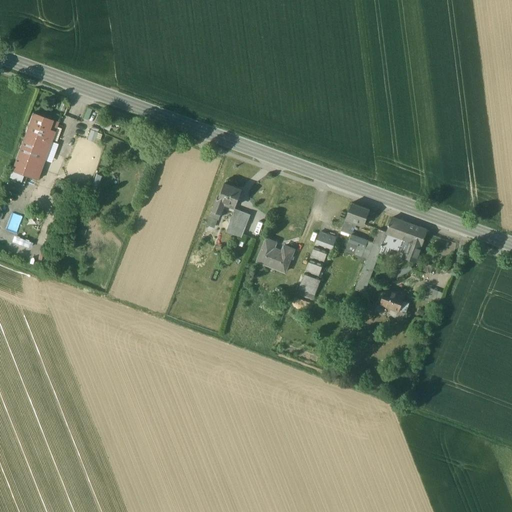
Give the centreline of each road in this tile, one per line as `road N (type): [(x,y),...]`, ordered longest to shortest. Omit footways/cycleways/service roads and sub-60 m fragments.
road 1 (track): [(0,258),(511,449)]
road 2 (secondary): [(511,245),(0,57)]
